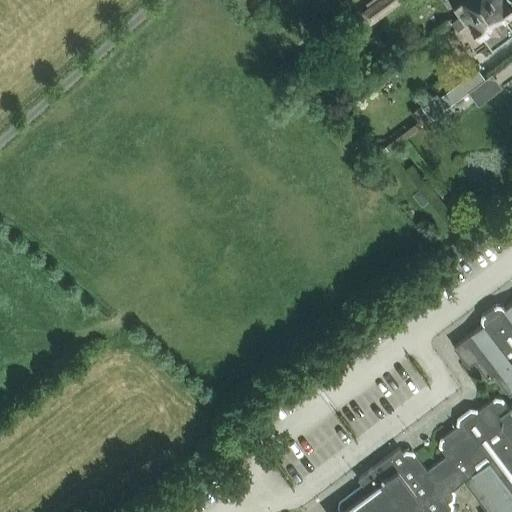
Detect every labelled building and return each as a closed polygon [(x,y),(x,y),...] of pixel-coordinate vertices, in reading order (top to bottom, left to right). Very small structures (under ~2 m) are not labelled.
[(369,25),(404,0),(376,0),(360,11),(369,25)] [(502,15),(511,7),(511,6),(511,5),(511,3),(511,1),(510,0),(478,0),(459,14),(450,21),(455,29),(465,21),(466,22),(470,19),(486,40),(490,46),(511,30),(511,28),(508,23),(502,15)] [(457,0),(460,3),(454,7),(459,14),(478,0),(457,0)] [(471,92),(487,79),(479,68),(443,97),(440,93),(423,106),(434,120),(471,92)] [(491,77),(487,79),(471,92),(478,102),(482,106),(502,90),(491,77)] [(455,241),(439,253),(448,265),(464,253),(455,241)] [(439,444),(446,454),(427,469),(415,453),(413,450),(405,449),(402,451),(399,447),(358,477),(367,490),(338,511),(511,511),(511,301),(504,307),(503,304),(496,303),(494,305),(493,305),(484,312),(482,314),(481,321),(482,323),(453,345),(468,365),(475,360),(488,378),(494,373),(509,393),(511,392),(511,393),(511,405),(510,407),(502,397),(495,396),(440,437),(439,444)]
